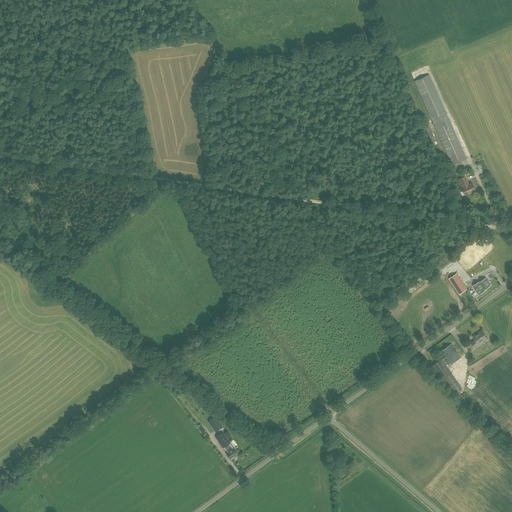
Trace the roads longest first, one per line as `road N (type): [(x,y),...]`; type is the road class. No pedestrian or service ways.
road 1 (track): [(0,154),(495,227)]
road 2 (unclassified): [(327,416),(511,281)]
road 3 (unclassified): [(196,511),(327,416)]
road 4 (unclassified): [(439,511),(327,416)]
